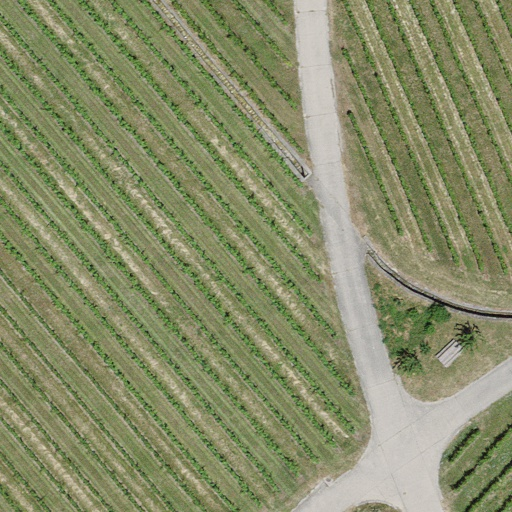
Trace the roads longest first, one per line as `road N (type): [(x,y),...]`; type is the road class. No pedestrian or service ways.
road 1 (track): [(304,0),(312,123),(399,456),(424,511)]
road 2 (track): [(324,511),(511,373)]
